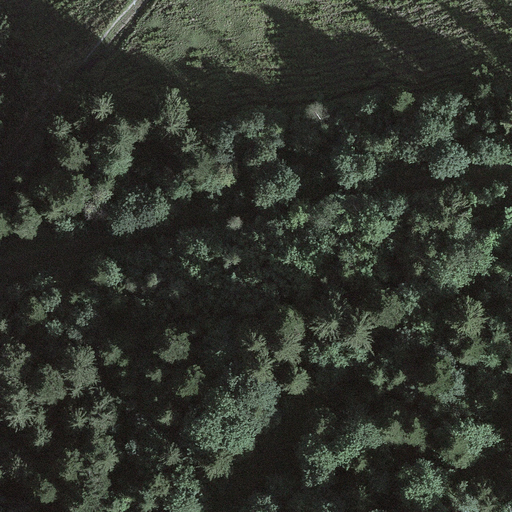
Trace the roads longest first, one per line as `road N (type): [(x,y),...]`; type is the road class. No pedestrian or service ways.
road 1 (track): [(0,259),(511,168)]
road 2 (track): [(189,511),(284,418),(511,244)]
road 3 (track): [(0,157),(131,0)]
